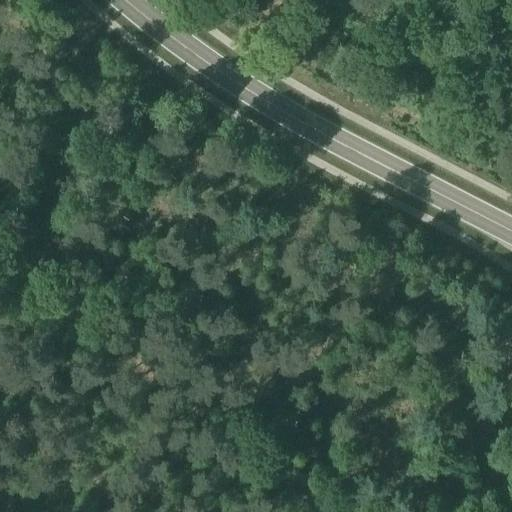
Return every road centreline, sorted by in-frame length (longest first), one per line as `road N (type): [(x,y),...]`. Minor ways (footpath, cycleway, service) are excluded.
road 1 (primary): [(511,235),(319,140),(212,76),(123,0)]
road 2 (track): [(0,275),(267,511)]
